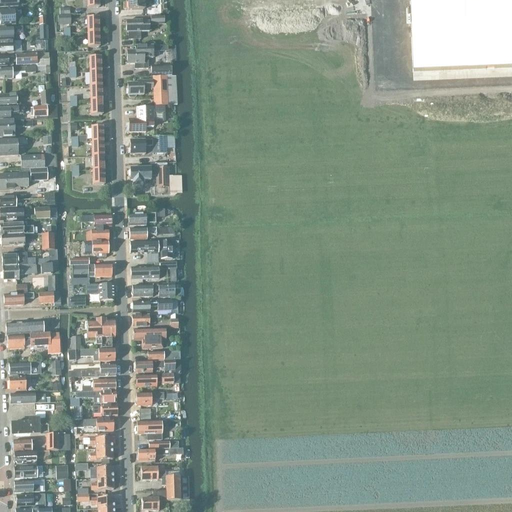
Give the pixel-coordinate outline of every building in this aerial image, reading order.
[(0,0),(0,8),(18,7),(17,0),(0,0)] [(98,0),(87,0),(88,9),(99,8),(98,0)] [(151,0),(127,0),(128,11),(144,10),(144,1),(146,1),(146,3),(152,3),(151,0)] [(511,0),(454,0),(411,2),(414,72),(511,67),(511,0)] [(0,22),(0,26),(15,25),(14,10),(0,10),(0,22)] [(60,16),(58,16),(58,25),(70,25),(70,15),(60,16)] [(164,17),(150,18),(151,26),(164,25),(164,17)] [(87,19),(87,34),(98,33),(98,18),(87,19)] [(141,22),(126,22),(126,33),(128,33),(128,40),(140,40),(140,33),(148,33),(148,23),(141,23),(141,22)] [(21,28),(17,28),(0,28),(0,39),(13,39),(12,35),(15,35),(15,34),(21,34),(21,28)] [(98,33),(87,34),(88,48),(99,48),(98,33)] [(0,42),(0,53),(7,53),(7,55),(13,54),(13,42),(0,42)] [(135,52),(127,52),(127,65),(134,65),(134,70),(148,70),(148,59),(153,59),(153,53),(159,52),(159,47),(135,47),(135,52)] [(36,55),(0,57),(0,67),(8,67),(7,62),(16,61),(16,66),(37,65),(36,55)] [(89,58),(89,73),(101,73),(100,58),(89,58)] [(0,80),(12,80),(12,74),(25,73),(25,74),(35,74),(35,67),(11,68),(11,69),(0,69),(0,80)] [(171,77),(171,67),(151,67),(151,77),(171,77)] [(89,73),(90,87),(101,87),(101,73),(89,73)] [(154,107),(167,106),(166,77),(153,78),(154,107)] [(153,89),(152,81),(138,81),(138,84),(128,84),(128,96),(129,96),(129,98),(130,99),(135,99),(136,98),(136,96),(143,96),(143,90),(153,89)] [(90,87),(90,102),(101,101),(101,87),(90,87)] [(48,94),(40,94),(40,107),(49,107),(48,94)] [(0,96),(0,107),(20,106),(19,95),(0,96)] [(101,101),(90,102),(91,116),(102,116),(101,101)] [(47,107),(33,108),(33,118),(47,117),(47,107)] [(12,113),(12,115),(23,114),(23,108),(0,109),(0,120),(10,120),(10,113),(12,113)] [(137,121),(129,122),(129,134),(145,133),(145,128),(153,128),(153,121),(153,113),(153,109),(137,110),(137,121)] [(0,138),(14,137),(14,129),(23,128),(23,121),(0,122),(0,138)] [(91,128),(91,143),(103,142),(102,128),(91,128)] [(43,148),(51,147),(50,137),(42,138),(43,148)] [(152,137),(152,138),(152,155),(166,154),(166,137),(152,137)] [(0,157),(18,157),(17,146),(27,146),(26,141),(24,141),(24,139),(0,140),(0,157)] [(129,142),(130,156),(145,155),(145,147),(152,147),(151,141),(145,141),(129,142)] [(91,143),(92,157),(103,157),(103,142),(91,143)] [(46,164),(55,164),(55,156),(46,155),(46,164)] [(44,169),(44,156),(20,157),(21,170),(37,169),(44,169)] [(92,157),(92,171),(103,171),(103,157),(92,157)] [(150,169),(150,170),(156,170),(156,176),(156,188),(150,188),(150,197),(174,196),(177,194),(177,188),(168,188),(168,168),(167,168),(167,164),(153,164),(153,165),(150,165),(150,169)] [(150,169),(130,169),(130,181),(132,181),(132,186),(143,186),(143,181),(150,181),(150,176),(156,176),(156,170),(150,170),(150,169)] [(19,175),(0,175),(0,191),(20,191),(20,188),(27,188),(27,183),(30,183),(30,182),(47,181),(46,170),(19,171),(19,175)] [(103,171),(92,171),(93,186),(104,185),(103,171)] [(15,201),(23,201),(23,196),(15,197),(0,197),(0,208),(15,208),(15,201)] [(34,210),(34,220),(50,219),(49,209),(34,210)] [(0,221),(23,221),(23,210),(0,210),(0,221)] [(146,224),(155,224),(155,215),(146,216),(146,215),(128,216),(129,227),(146,227),(146,224)] [(111,217),(81,218),(81,224),(94,223),(94,228),(95,228),(96,231),(103,231),(103,228),(111,227),(111,217)] [(0,225),(0,229),(0,237),(33,235),(32,228),(17,229),(17,225),(0,225)] [(150,236),(156,236),(156,229),(129,230),(129,241),(146,240),(146,235),(150,235),(150,236)] [(91,231),(91,242),(108,242),(108,231),(103,231),(96,231),(91,231)] [(42,235),(42,251),(54,251),(54,235),(42,235)] [(0,237),(1,248),(24,246),(23,236),(0,237)] [(87,251),(87,257),(92,257),(92,255),(108,254),(108,249),(109,248),(109,246),(107,245),(107,242),(92,243),(92,251),(87,251)] [(129,243),(130,254),(158,254),(158,242),(129,243)] [(160,242),(161,260),(172,260),(171,242),(160,242)] [(18,253),(17,255),(1,256),(2,267),(26,266),(26,262),(18,263),(17,257),(25,257),(25,253),(18,253)] [(154,264),(154,265),(154,268),(130,269),(131,281),(159,280),(158,270),(176,270),(176,263),(154,264)] [(40,266),(41,275),(52,275),(52,266),(40,266)] [(72,267),(72,277),(88,276),(88,274),(94,274),(94,278),(111,278),(111,276),(112,275),(112,272),(111,271),(111,266),(87,266),(72,267)] [(2,268),(3,281),(19,281),(18,276),(36,275),(36,267),(2,268)] [(72,277),(70,277),(70,287),(86,286),(89,286),(88,276),(72,277)] [(28,292),(28,283),(16,283),(16,292),(28,292)] [(86,286),(86,289),(86,295),(99,295),(99,302),(113,302),(113,286),(89,286),(86,286)] [(174,286),(158,286),(132,287),(132,292),(131,294),(132,296),(132,298),(152,298),(152,292),(158,292),(158,299),(174,298),(174,286)] [(3,296),(4,307),(23,306),(23,300),(33,300),(33,294),(22,295),(3,296)] [(39,305),(53,304),(53,294),(38,294),(39,305)] [(85,299),(69,299),(69,307),(85,307),(85,299)] [(132,305),(131,307),(132,309),(132,314),(150,314),(149,308),(157,307),(158,312),(172,312),(171,302),(157,302),(157,303),(155,303),(155,302),(132,303),(132,305)] [(55,326),(56,316),(45,316),(45,326),(55,326)] [(149,324),(155,324),(155,316),(132,316),(132,328),(149,328),(149,324)] [(102,334),(101,334),(101,346),(101,350),(107,350),(106,339),(115,339),(114,320),(105,321),(106,330),(102,330),(102,334)] [(106,330),(105,321),(95,321),(86,321),(87,340),(95,340),(96,346),(101,346),(101,334),(102,334),(102,330),(106,330)] [(5,325),(6,337),(43,334),(43,323),(5,325)] [(142,342),(142,350),(163,349),(162,341),(165,341),(165,330),(133,331),(133,335),(132,336),(132,339),(133,340),(133,342),(142,342)] [(7,343),(6,344),(6,348),(7,349),(8,350),(24,349),(24,348),(30,348),(47,347),(47,355),(59,355),(59,334),(7,337),(7,343)] [(80,337),(70,338),(71,351),(80,351),(80,337)] [(90,351),(80,351),(80,357),(93,357),(93,363),(98,363),(114,362),(114,361),(115,359),(115,356),(114,355),(114,350),(90,351)] [(147,353),(148,361),(164,361),(163,353),(147,353)] [(164,362),(164,369),(164,372),(175,371),(174,361),(164,362)] [(152,373),(152,369),(152,368),(156,368),(156,369),(164,369),(164,362),(159,362),(134,363),(135,367),(133,368),(134,371),(135,372),(135,374),(152,373)] [(38,372),(37,363),(8,365),(9,370),(8,371),(8,374),(9,375),(9,376),(30,375),(30,372),(38,372)] [(99,371),(81,372),(81,379),(115,377),(115,373),(116,372),(116,369),(115,368),(114,366),(99,367),(99,371)] [(161,385),(173,385),(173,375),(161,376),(161,385)] [(135,381),(134,382),(134,386),(135,386),(135,388),(156,388),(156,376),(135,377),(135,381)] [(25,378),(8,379),(9,392),(25,391),(25,382),(30,382),(30,378),(25,378)] [(115,380),(93,381),(93,387),(82,388),(82,393),(115,392),(115,390),(116,389),(116,386),(115,385),(115,380)] [(115,397),(115,392),(92,393),(85,393),(85,398),(85,399),(100,399),(100,405),(116,404),(116,403),(117,402),(117,398),(115,397)] [(45,396),(35,396),(34,394),(9,395),(10,405),(35,404),(45,404),(45,396)] [(164,394),(151,394),(136,395),(136,400),(135,401),(135,405),(136,406),(136,408),(151,407),(151,401),(164,400),(164,394)] [(117,418),(117,406),(92,407),(92,415),(101,414),(101,418),(117,418)] [(37,407),(37,416),(46,415),(45,407),(37,407)] [(151,410),(139,410),(139,423),(151,423),(151,410)] [(13,437),(48,435),(62,434),(62,426),(48,426),(39,427),(39,419),(36,420),(28,420),(29,423),(12,424),(13,437)] [(113,420),(73,421),(73,429),(83,429),(83,428),(96,428),(96,433),(113,432),(113,430),(114,430),(114,425),(113,425),(113,420)] [(153,422),(153,423),(151,423),(139,423),(136,423),(137,428),(136,429),(136,433),(137,434),(137,436),(147,435),(147,441),(162,441),(161,429),(167,429),(167,422),(153,422)] [(58,451),(58,435),(46,436),(46,452),(58,451)] [(95,446),(96,450),(112,450),(111,439),(95,439),(89,439),(89,446),(95,446)] [(21,441),(13,442),(13,446),(13,447),(13,450),(13,451),(14,453),(31,452),(31,446),(34,446),(34,441),(31,441),(21,441)] [(112,450),(96,450),(96,454),(90,455),(90,461),(96,461),(112,460),(112,450)] [(165,450),(137,451),(138,455),(137,456),(137,460),(138,461),(138,462),(155,462),(155,457),(165,456),(165,450)] [(49,459),(49,452),(35,452),(14,454),(14,459),(13,462),(14,464),(14,466),(35,465),(35,460),(49,459)] [(13,468),(14,480),(32,479),(32,478),(37,478),(36,467),(13,468)] [(166,502),(167,502),(180,501),(179,478),(165,478),(165,473),(157,473),(157,468),(141,469),(141,482),(158,481),(161,481),(162,487),(166,487),(166,492),(166,502)] [(96,476),(97,480),(113,480),(112,469),(96,469),(90,469),(90,476),(96,476)] [(113,480),(97,480),(97,484),(91,485),(91,491),(97,491),(113,491),(113,480)] [(14,483),(14,494),(39,493),(39,486),(33,486),(33,482),(14,483)] [(141,511),(153,511),(158,511),(158,502),(166,502),(166,492),(152,492),(152,499),(141,499),(141,511)] [(16,503),(16,508),(33,507),(33,509),(45,509),(45,506),(44,495),(16,496),(16,498),(15,499),(15,503),(16,503)] [(97,506),(98,510),(114,510),(113,499),(97,499),(91,500),(91,506),(97,506)]
